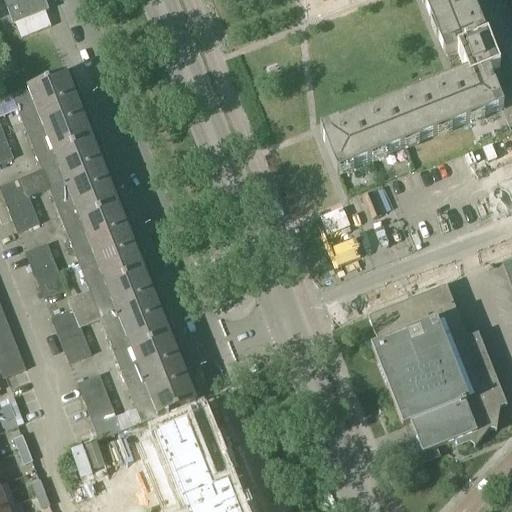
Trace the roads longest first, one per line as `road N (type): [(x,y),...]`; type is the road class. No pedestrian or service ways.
road 1 (residential): [(78,0),(215,344)]
road 2 (residential): [(285,317),(157,0)]
road 3 (residential): [(285,317),(511,229)]
road 4 (residential): [(362,511),(285,317)]
road 5 (residential): [(215,344),(281,511)]
